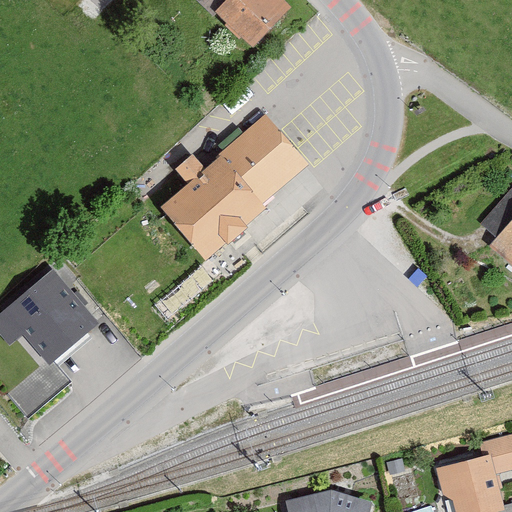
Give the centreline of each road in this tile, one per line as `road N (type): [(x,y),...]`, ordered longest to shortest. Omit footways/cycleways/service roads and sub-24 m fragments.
road 1 (tertiary): [(384,68),(384,142),(352,200),(114,417),(0,507)]
road 2 (residential): [(511,132),(424,73),(384,68)]
